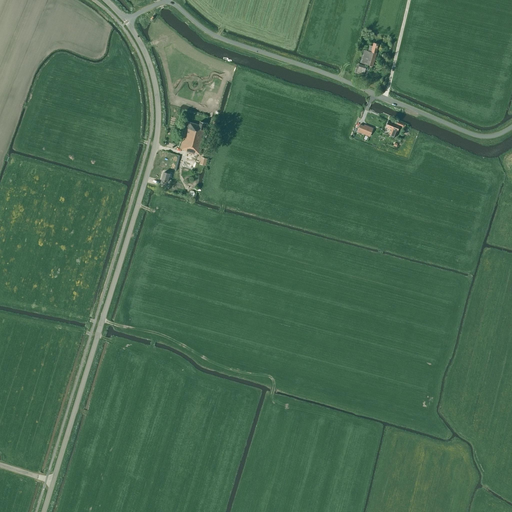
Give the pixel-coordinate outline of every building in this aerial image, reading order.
[(376,53),(379,44),(374,43),(373,46),(370,45),(369,47),(368,47),(368,48),(369,49),(368,51),(364,50),(360,62),(372,66),(376,53)] [(354,73),(363,76),(366,66),(357,63),(354,73)] [(186,151),(200,155),(206,134),(205,134),(206,130),(204,130),(206,123),(200,121),(199,125),(188,122),(186,128),(180,149),(186,150),(186,151)] [(404,124),(396,121),(395,124),(388,121),(385,127),(391,129),(389,134),(395,137),(399,126),(402,127),(404,124)] [(364,126),(360,124),(357,131),(370,136),(373,128),(364,125),(364,126)] [(170,174),(163,172),(161,181),(167,183),(170,174)]
